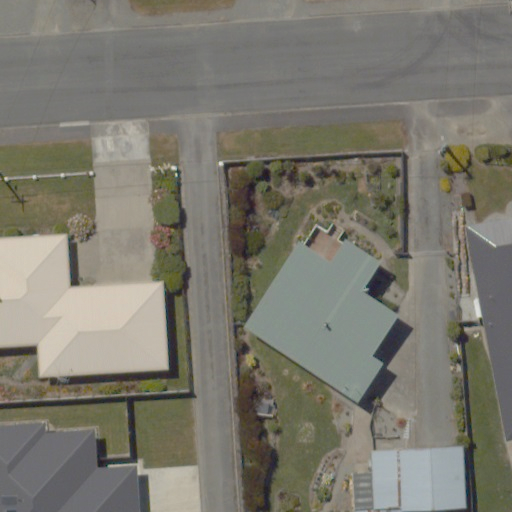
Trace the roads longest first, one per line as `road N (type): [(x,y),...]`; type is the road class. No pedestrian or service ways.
road 1 (residential): [(199,70),(229,511)]
road 2 (residential): [(199,70),(511,53)]
road 3 (residential): [(0,83),(199,70)]
